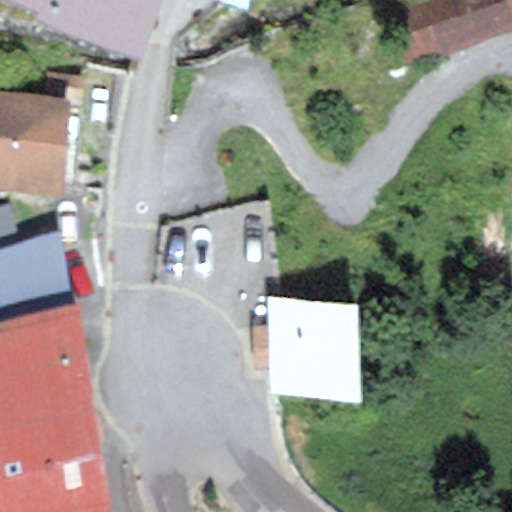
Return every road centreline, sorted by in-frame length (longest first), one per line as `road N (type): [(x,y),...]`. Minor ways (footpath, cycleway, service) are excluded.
road 1 (unclassified): [(511,58),(485,58),(451,74),(379,167),(348,189),(312,185),(265,117),(238,102),(221,106),(172,150),(132,159)]
road 2 (unclassified): [(132,159),(127,210),(138,308),(187,435)]
road 3 (unclassified): [(175,0),(132,159)]
road 4 (tertiary): [(280,511),(228,445),(187,435)]
